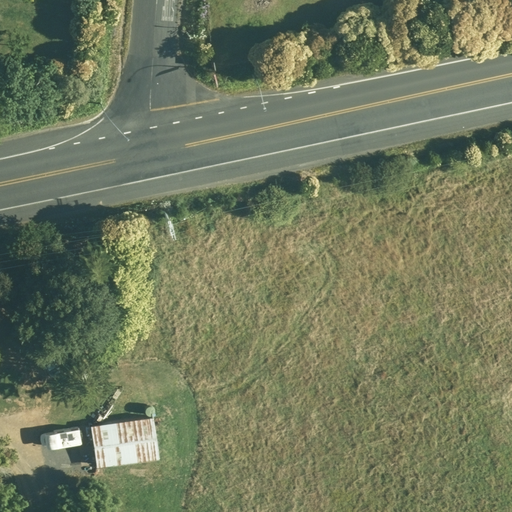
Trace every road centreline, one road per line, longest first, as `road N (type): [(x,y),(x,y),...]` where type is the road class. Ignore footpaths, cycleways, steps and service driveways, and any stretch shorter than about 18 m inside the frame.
road 1 (trunk): [(158,153),(511,77)]
road 2 (trunk): [(0,184),(158,153)]
road 3 (unclassified): [(158,153),(149,111),(157,0)]
